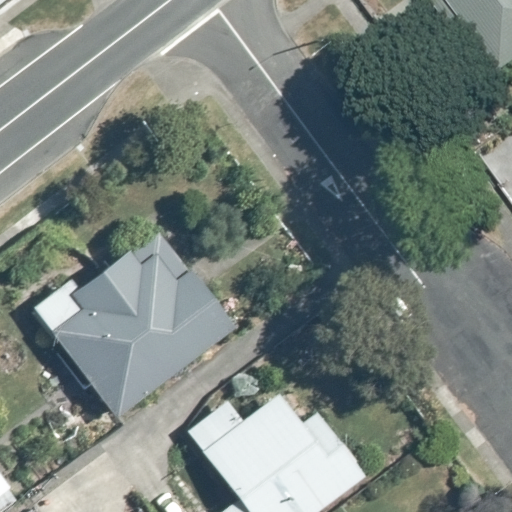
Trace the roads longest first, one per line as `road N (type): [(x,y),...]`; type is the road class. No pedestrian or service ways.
road 1 (residential): [(511,372),(422,285),(215,0)]
road 2 (residential): [(0,131),(171,0)]
